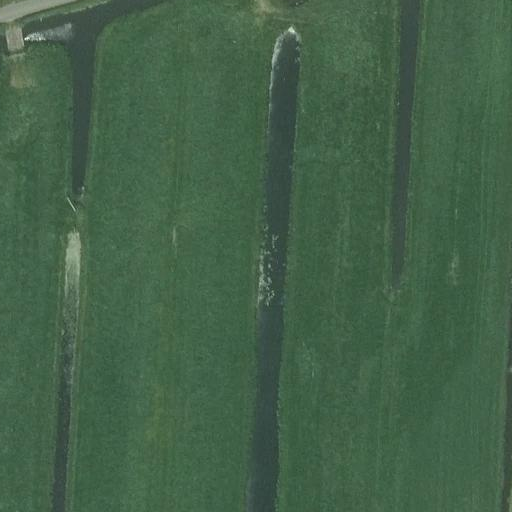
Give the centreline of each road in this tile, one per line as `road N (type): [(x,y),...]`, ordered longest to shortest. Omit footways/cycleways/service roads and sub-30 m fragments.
road 1 (track): [(260,0),(266,11),(313,22),(332,44),(325,109)]
road 2 (track): [(9,13),(23,106),(21,133),(0,152)]
